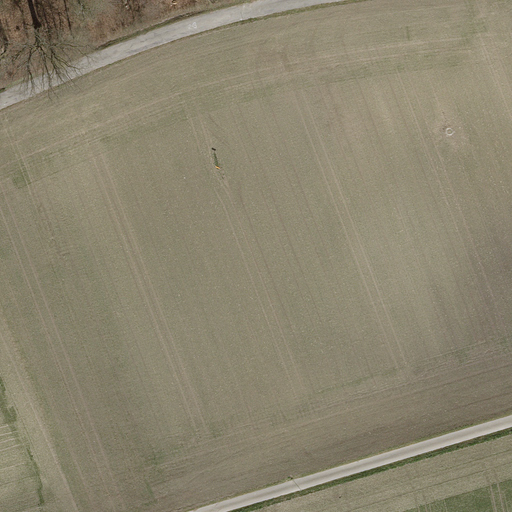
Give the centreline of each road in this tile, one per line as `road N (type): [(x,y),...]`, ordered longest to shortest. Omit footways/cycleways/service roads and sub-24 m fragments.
road 1 (track): [(205,511),(511,421)]
road 2 (track): [(301,0),(184,27),(0,100)]
